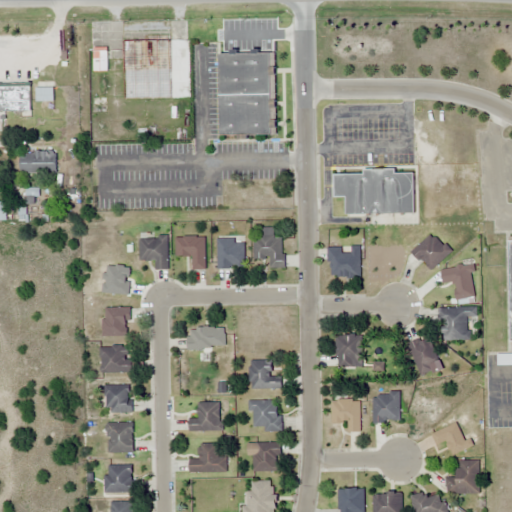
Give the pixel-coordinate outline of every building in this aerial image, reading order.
[(123,99),(171,98),(170,34),(144,35),(144,40),(122,40),(123,99)] [(93,72),(107,72),(107,48),(93,48),(93,72)] [(275,53),(219,53),(219,135),(276,135),(275,53)] [(0,86),(0,112),(30,112),(30,86),(0,86)] [(53,88),(36,88),(36,101),(53,101),(53,88)] [(20,173),(57,173),(57,152),(20,152),(20,173)] [(334,171),(334,196),(346,196),(346,213),(414,213),(414,171),(334,171)] [(283,237),(275,238),(274,227),(260,228),(261,237),(253,237),(254,258),(270,258),(270,268),(284,268),(283,237)] [(452,251),(433,231),(412,252),(431,272),(452,251)] [(156,261),(156,269),(169,269),(169,237),(140,237),(140,261),(156,261)] [(206,237),(175,237),(175,256),(193,256),(193,269),(206,269),(206,237)] [(217,268),(244,268),(244,238),(217,238),(217,268)] [(329,247),(329,277),(360,277),(360,247),(329,247)] [(474,268),(442,268),(442,283),(456,283),(456,299),(474,299),(474,268)] [(442,306),(442,340),(477,340),(477,306),(442,306)] [(104,336),(130,336),(130,308),(104,308),(104,336)] [(189,327),(189,349),(225,349),(225,327),(189,327)] [(419,375),(441,367),(429,335),(407,344),(419,375)] [(337,368),(362,368),(362,336),(337,336),(337,368)] [(101,373),(132,373),(132,347),(101,347),(101,373)] [(250,389),(282,389),(282,377),(271,377),(271,361),(250,361),(250,389)] [(132,413),(132,385),(106,385),(106,413),(132,413)] [(400,422),(400,394),(373,394),(373,422),(400,422)] [(332,423),(348,423),(348,432),(360,432),(360,399),(332,399),(332,423)] [(264,433),(281,432),(280,400),(248,400),(248,411),(253,411),(254,427),(264,427),(264,433)] [(189,431),(221,431),(221,403),(198,403),(198,419),(189,419),(189,431)] [(107,453),(134,453),(134,423),(107,423),(107,453)] [(280,443),(254,443),(254,472),(280,472),(280,443)] [(227,473),(227,459),(219,459),(219,444),(200,444),(200,460),(189,460),(189,473),(227,473)] [(480,494),(480,461),(458,461),(458,475),(446,475),(446,494),(480,494)] [(105,493),(133,493),(134,466),(106,465),(105,493)] [(245,511),(274,511),(275,482),(247,482),(245,511)] [(365,511),(365,489),(339,489),(339,511),(365,511)] [(447,511),(442,491),(411,498),(414,511),(447,511)] [(402,511),(403,493),(373,493),(372,511),(402,511)] [(110,511),(133,511),(134,502),(110,502),(110,511)]
